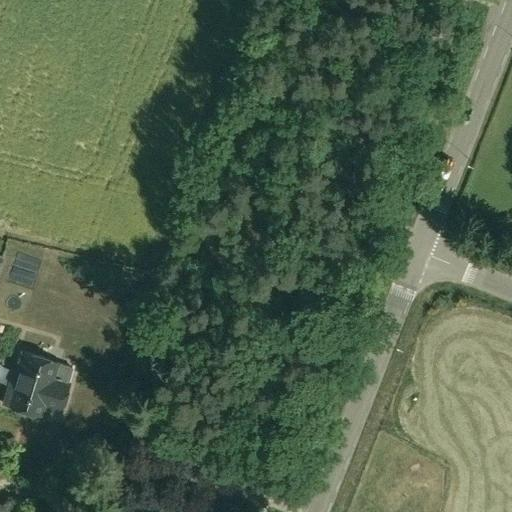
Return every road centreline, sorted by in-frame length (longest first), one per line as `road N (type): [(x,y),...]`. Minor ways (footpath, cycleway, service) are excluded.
road 1 (secondary): [(314,511),(415,253)]
road 2 (secondary): [(415,253),(511,11)]
